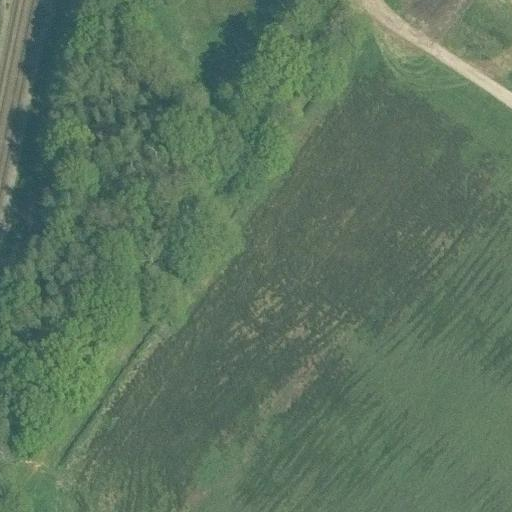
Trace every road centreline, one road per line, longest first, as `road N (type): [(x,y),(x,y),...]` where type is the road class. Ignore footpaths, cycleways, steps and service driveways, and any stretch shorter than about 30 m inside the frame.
road 1 (track): [(355,0),(17,489)]
road 2 (track): [(362,0),(511,102)]
